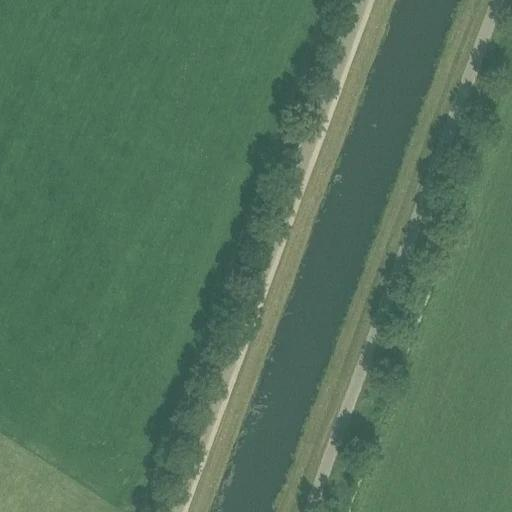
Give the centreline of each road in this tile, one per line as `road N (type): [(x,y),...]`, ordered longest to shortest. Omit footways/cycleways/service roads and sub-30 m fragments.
road 1 (tertiary): [(179,511),(364,0)]
road 2 (unclassified): [(316,511),(500,0)]
